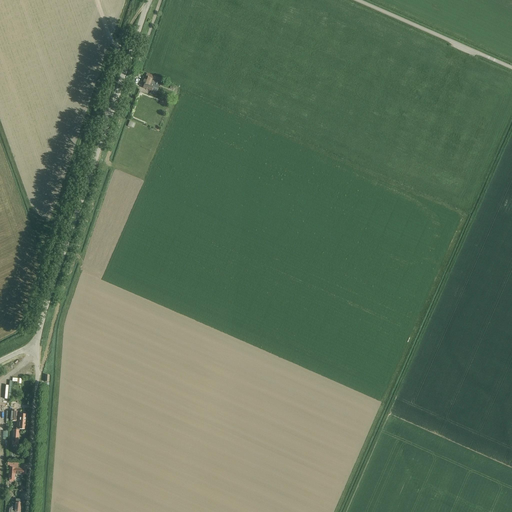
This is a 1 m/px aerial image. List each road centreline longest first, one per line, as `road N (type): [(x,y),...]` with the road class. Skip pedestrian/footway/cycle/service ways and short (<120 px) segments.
road 1 (unclassified): [(38,347),(147,0)]
road 2 (unclassified): [(29,511),(38,347)]
road 3 (unclassified): [(511,63),(363,0)]
